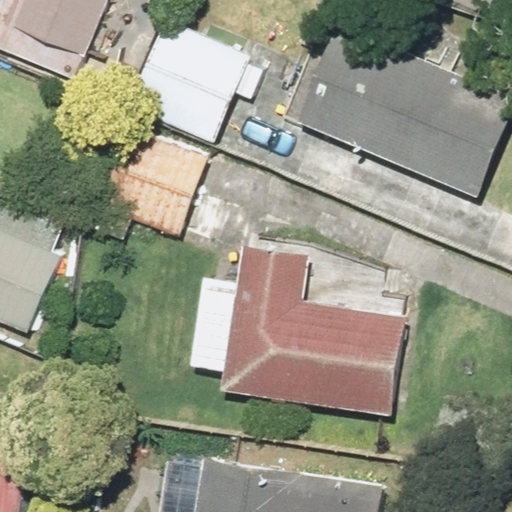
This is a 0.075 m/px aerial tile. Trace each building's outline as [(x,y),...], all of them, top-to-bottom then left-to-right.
[(0,0),(0,41),(75,73),(105,0),(0,0)] [(251,41),(168,7),(134,92),(216,126),(251,41)] [(511,99),(327,21),(289,111),(485,194),(511,130),(511,99)] [(201,148),(124,118),(92,200),(170,230),(201,148)] [(64,233),(0,207),(0,316),(26,327),(64,233)] [(202,270),(206,246),(165,239),(152,317),(193,323),(202,270)] [(302,290),(308,253),(241,242),(235,276),(221,366),(218,381),(391,409),(408,308),(302,290)] [(221,366),(235,276),(202,270),(193,323),(187,360),(221,366)] [(0,418),(0,505),(17,507),(27,422),(0,418)] [(156,511),(386,511),(389,470),(160,455),(156,511)]
